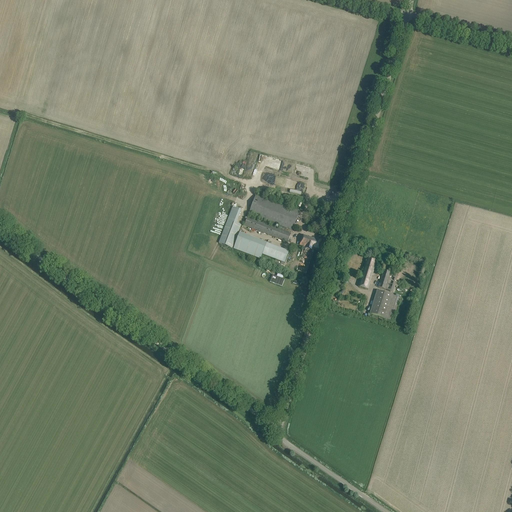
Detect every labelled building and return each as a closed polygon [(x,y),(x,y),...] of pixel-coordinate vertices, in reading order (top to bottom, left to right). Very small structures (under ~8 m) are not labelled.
[(303,176),(305,170),(279,163),(277,169),(303,176)] [(271,226),(248,217),(244,226),(288,242),(291,234),(276,227),(277,224),(293,230),(300,211),(256,194),(249,213),(273,223),(271,226)] [(238,209),(232,207),(219,244),(232,249),(241,225),(233,222),(238,209)] [(261,259),(263,255),(285,263),(289,252),(240,233),(234,249),(261,259)] [(302,248),(295,271),(306,274),(307,271),(310,263),(309,263),(310,260),(311,260),(314,250),(318,251),(321,241),(302,235),(299,247),(302,248)] [(367,258),(358,287),(368,290),(377,261),(367,258)] [(386,268),(385,271),(383,270),(378,288),(393,292),(395,286),(398,287),(399,283),(396,282),(398,275),(387,272),(388,269),(386,268)] [(271,275),(269,282),(282,286),(284,280),(271,275)] [(377,291),(370,314),(390,320),(397,297),(377,291)]
